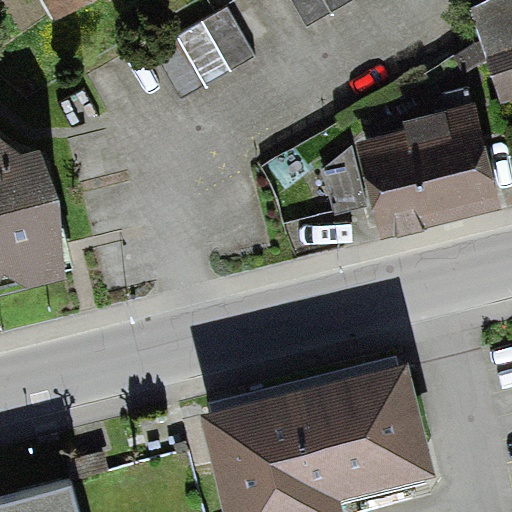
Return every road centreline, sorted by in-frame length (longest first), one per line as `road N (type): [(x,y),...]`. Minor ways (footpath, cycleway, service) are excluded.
road 1 (unclassified): [(376,28),(166,177),(205,335)]
road 2 (tertiary): [(511,257),(205,335)]
road 3 (tertiary): [(205,335),(0,388)]
